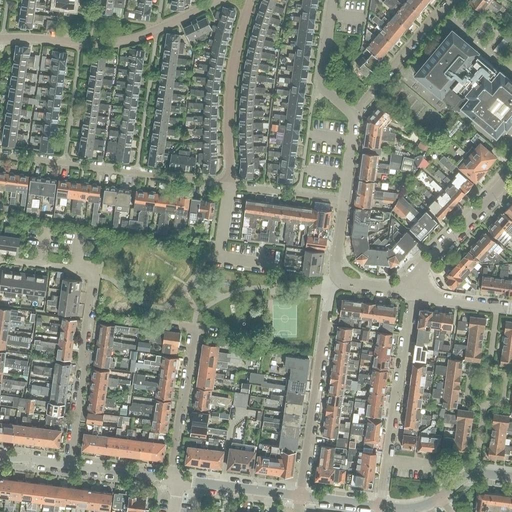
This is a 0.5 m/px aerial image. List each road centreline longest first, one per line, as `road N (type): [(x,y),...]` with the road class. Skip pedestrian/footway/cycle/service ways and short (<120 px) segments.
road 1 (residential): [(70,466),(92,271),(0,259)]
road 2 (residential): [(229,186),(0,155)]
road 3 (residential): [(0,39),(118,40),(217,0)]
road 4 (residential): [(379,506),(413,292)]
road 5 (residential): [(300,496),(330,289)]
road 6 (residential): [(229,186),(230,86),(250,0)]
road 7 (residential): [(413,292),(425,263),(511,173)]
road 8 (residential): [(353,115),(454,0)]
road 9 (residential): [(171,468),(193,327)]
road 10 (residential): [(353,115),(321,84),(333,0)]
road 11 (residential): [(178,480),(300,496)]
